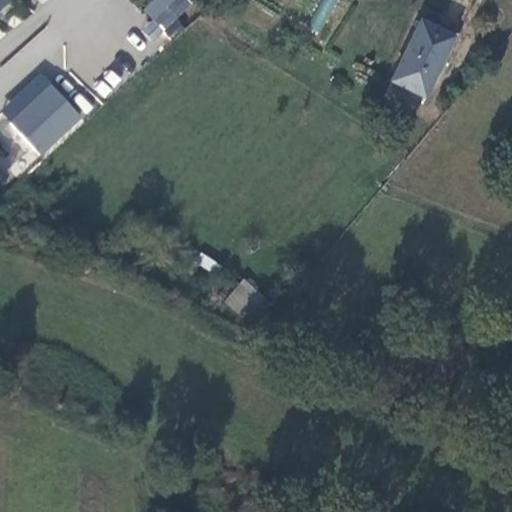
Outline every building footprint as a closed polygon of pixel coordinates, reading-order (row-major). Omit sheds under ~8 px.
[(165,30),(193,3),(190,0),(152,0),(144,8),(165,30)] [(435,21),(417,13),(389,72),(391,72),(421,87),(446,35),(432,28),(435,21)] [(51,54),(0,101),(0,105),(1,106),(54,57),(51,54)] [(91,96),(54,57),(1,106),(38,146),(91,96)] [(421,87),(391,72),(381,90),(412,104),(421,87)] [(242,272),(225,292),(246,309),(263,289),(242,272)]
